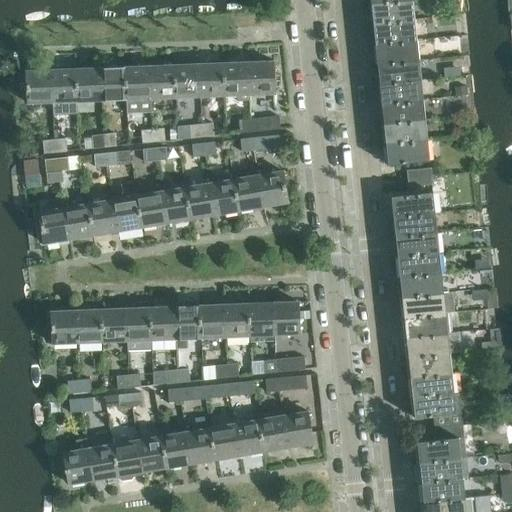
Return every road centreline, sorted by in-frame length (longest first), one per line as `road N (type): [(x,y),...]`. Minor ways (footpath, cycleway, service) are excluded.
road 1 (residential): [(354,511),(303,0)]
road 2 (residential): [(389,511),(343,0)]
